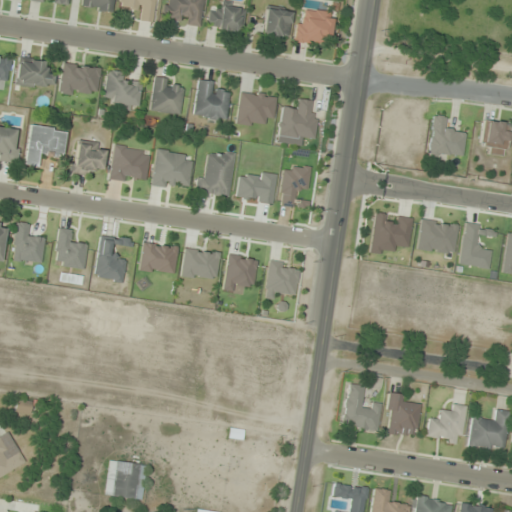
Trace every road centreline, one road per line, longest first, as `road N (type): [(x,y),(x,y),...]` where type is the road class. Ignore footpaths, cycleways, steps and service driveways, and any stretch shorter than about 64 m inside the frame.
road 1 (tertiary): [(296,511),(372,0)]
road 2 (residential): [(0,24),(359,80),(511,93)]
road 3 (residential): [(0,192),(335,244)]
road 4 (residential): [(306,450),(511,480)]
road 5 (residential): [(345,180),(511,205)]
